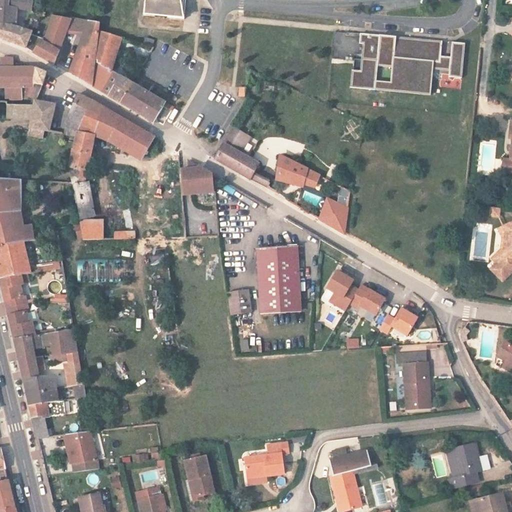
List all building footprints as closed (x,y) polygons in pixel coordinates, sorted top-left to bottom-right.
[(18,0),(0,0),(0,29),(12,30),(14,13),(27,17),(26,1),(18,0)] [(141,0),(139,21),(181,24),(182,0),(141,0)] [(61,37),(66,20),(45,19),(43,41),(39,43),(36,46),(31,57),(51,69),(61,37)] [(80,38),(85,24),(66,20),(61,37),(80,38)] [(96,26),(85,24),(80,38),(66,77),(88,91),(92,67),(95,40),(96,26)] [(30,36),(12,30),(0,29),(0,43),(5,45),(23,51),(28,39),(30,36)] [(442,58),(444,43),(410,40),(364,36),(361,73),(352,72),(351,91),(376,93),(377,84),(378,68),(393,69),(392,85),(432,88),(433,71),(434,71),(451,72),(450,79),(464,80),(467,45),(453,44),(452,59),(442,58)] [(28,39),(23,51),(27,54),(31,57),(36,46),(39,43),(28,39)] [(95,40),(92,67),(110,72),(116,48),(95,40)] [(0,107),(17,108),(18,97),(25,98),(31,95),(37,97),(44,82),(37,78),(36,74),(11,72),(11,63),(0,62),(0,107)] [(432,97),(434,71),(433,71),(432,88),(392,85),(377,84),(376,93),(432,97)] [(122,103),(126,84),(119,80),(109,98),(122,103)] [(126,84),(122,103),(128,107),(155,123),(156,121),(165,106),(132,86),(126,84)] [(59,131),(78,139),(80,140),(99,111),(75,99),(62,125),(59,131)] [(32,107),(27,116),(29,126),(30,136),(41,138),(45,139),(49,121),(52,111),(32,107)] [(116,146),(144,163),(156,144),(116,119),(99,111),(80,140),(78,139),(68,172),(75,173),(86,175),(96,145),(99,142),(113,152),(116,146)] [(29,126),(27,116),(2,114),(3,126),(29,126)] [(216,146),(232,154),(242,136),(226,127),(220,140),(216,146)] [(41,138),(30,136),(27,144),(38,146),(41,138)] [(247,138),(242,136),(232,154),(238,157),(247,138)] [(232,154),(216,146),(210,158),(220,164),(245,179),(253,166),(238,157),(232,154)] [(316,197),(319,180),(285,163),(283,175),(280,188),(316,197)] [(183,178),(186,204),(221,199),(219,184),(193,169),(194,177),(183,178)] [(75,173),(68,172),(69,189),(72,199),(78,198),(75,173)] [(0,192),(0,254),(26,251),(46,248),(45,241),(32,240),(29,234),(19,236),(20,191),(0,192)] [(347,242),(351,217),(331,207),(325,228),(347,242)] [(503,221),(503,213),(495,212),(494,221),(503,221)] [(78,226),(79,232),(82,243),(102,243),(101,229),(101,225),(78,226)] [(509,263),(503,271),(497,280),(510,289),(511,287),(511,230),(507,233),(511,242),(511,244),(508,244),(506,255),(509,256),(509,263)] [(75,243),(82,243),(79,232),(72,236),(75,243)] [(511,244),(511,242),(507,233),(503,235),(508,244),(511,244)] [(150,252),(165,250),(163,240),(149,243),(150,252)] [(31,284),(26,251),(0,254),(0,290),(21,286),(31,284)] [(262,296),(264,319),(304,316),(301,252),(260,255),(262,296)] [(509,256),(506,255),(497,267),(503,271),(509,263),(509,256)] [(127,281),(127,259),(77,259),(77,281),(127,281)] [(353,290),(356,285),(340,276),(329,293),(338,298),(333,306),(348,316),(353,307),(361,312),(362,310),(378,320),(387,304),(363,290),(361,295),(358,299),(350,295),(353,290)] [(21,286),(0,290),(0,296),(4,314),(10,337),(12,348),(32,346),(33,348),(35,348),(32,334),(30,332),(29,331),(27,331),(25,320),(27,320),(24,304),(21,305),(20,296),(22,293),(21,286)] [(358,299),(361,295),(353,290),(350,295),(358,299)] [(253,318),(251,294),(232,296),(235,320),(253,318)] [(404,314),(397,324),(390,320),(382,334),(389,338),(394,331),(409,340),(420,323),(404,314)] [(346,339),(347,349),(359,348),(358,338),(346,339)] [(23,392),(25,401),(55,397),(53,381),(36,382),(33,368),(52,366),(53,372),(70,371),(74,395),(84,394),(75,343),(35,348),(33,348),(32,346),(12,348),(15,360),(19,377),(23,392)] [(511,365),(508,371),(511,372),(511,348),(509,347),(502,361),(511,365)] [(427,358),(400,360),(401,369),(406,369),(409,414),(433,413),(430,368),(428,368),(427,358)] [(84,394),(74,395),(76,406),(86,405),(84,394)] [(57,409),(55,397),(25,401),(26,406),(27,412),(40,410),(57,409)] [(47,440),(40,410),(27,412),(31,426),(35,442),(47,440)] [(73,469),(94,466),(88,435),(78,437),(62,438),(65,449),(69,448),(73,469)] [(246,460),(249,480),(268,478),(286,476),(284,455),(292,454),(291,444),(270,446),(271,457),(246,460)] [(460,481),(454,483),(456,493),(474,488),(472,478),(480,476),(484,475),(478,447),(453,453),(460,481)] [(447,454),(454,483),(460,481),(453,453),(447,454)] [(330,480),(336,504),(340,503),(342,511),(360,511),(353,477),(371,473),(367,456),(329,465),(333,480),(330,480)] [(211,505),(210,501),(221,499),(213,462),(192,466),(201,507),(211,505)] [(96,474),(94,466),(73,469),(75,477),(96,474)] [(472,478),(474,488),(482,486),(480,476),(472,478)] [(373,483),(377,506),(389,503),(385,481),(373,483)] [(162,511),(159,499),(157,491),(134,497),(138,511),(162,511)] [(79,511),(101,511),(99,499),(78,503),(79,511)] [(503,511),(501,502),(471,509),(471,511),(503,511)]
